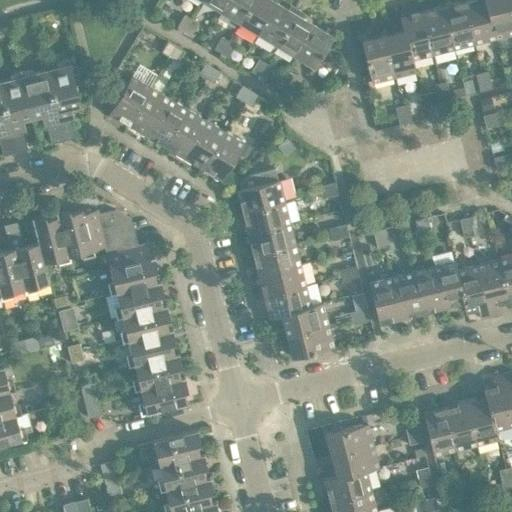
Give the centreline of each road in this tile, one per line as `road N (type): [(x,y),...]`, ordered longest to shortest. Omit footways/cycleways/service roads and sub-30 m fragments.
road 1 (residential): [(237,404),(188,225),(90,164),(0,183)]
road 2 (residential): [(237,404),(511,337)]
road 3 (residential): [(237,404),(115,436),(78,467),(0,487)]
